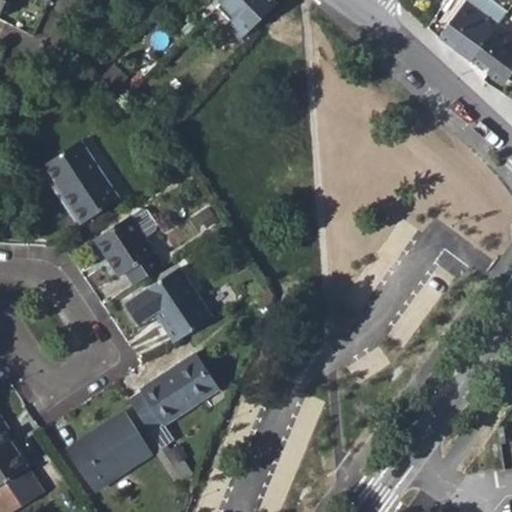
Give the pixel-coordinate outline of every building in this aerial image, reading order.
[(0,0),(0,18),(8,0),(0,0)] [(277,4),(272,0),(225,0),(224,1),(218,7),(230,21),(225,26),(239,40),(277,4)] [(465,0),(466,1),(499,24),(509,10),(494,0),(465,0)] [(455,41),(475,56),(499,24),(466,1),(440,37),(451,46),(455,41)] [(511,71),(511,33),(499,24),(475,56),(471,61),(484,71),(488,66),(506,79),(511,71)] [(80,142),(46,166),(56,182),(53,185),(79,226),(119,200),(80,142)] [(141,210),(130,217),(144,237),(154,231),(155,226),(146,211),(141,210)] [(126,273),(134,286),(164,266),(144,237),(130,217),(95,240),(120,277),(126,273)] [(179,268),(143,293),(126,304),(139,324),(156,313),(175,343),(212,318),(179,268)] [(141,393),(129,401),(150,432),(163,424),(164,427),(220,389),(196,353),(140,391),(141,393)] [(67,449),(96,491),(153,454),(125,411),(67,449)] [(0,500),(7,511),(12,511),(22,506),(5,482),(26,468),(4,433),(8,431),(0,418),(0,500)]
